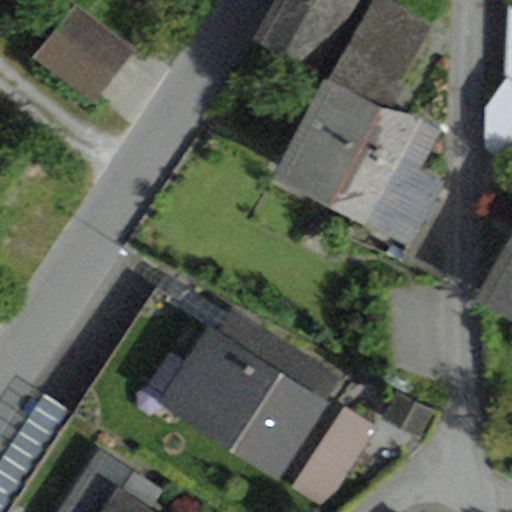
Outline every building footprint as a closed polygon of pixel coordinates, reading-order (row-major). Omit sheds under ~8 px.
[(283,0),(263,33),(315,65),(356,0),(283,0)] [(331,86),(376,109),(377,107),(424,29),(378,0),(328,84),(331,86)] [(78,12),(44,56),(91,93),(125,50),(78,12)] [(511,85),(508,82),(489,109),(489,137),(511,156),(511,85)] [(328,203),(353,217),(358,201),(350,198),(394,116),(377,107),(376,109),(331,86),(287,164),(334,189),(328,203)] [(410,116),(406,122),(394,116),(350,198),(358,201),(414,234),(442,183),(417,170),(437,131),(410,116)] [(511,254),(492,290),(511,301),(511,254)] [(248,359),(264,335),(175,277),(162,296),(213,329),(210,334),(248,359)] [(210,334),(213,329),(162,296),(145,322),(196,355),(210,334)] [(196,355),(145,322),(129,346),(180,379),(196,355)] [(264,335),(248,359),(210,334),(196,355),(180,379),(168,397),(277,468),(334,381),(264,335)] [(164,404),(168,397),(180,379),(129,346),(113,371),(164,404)] [(97,395),(148,428),(164,404),(113,371),(97,395)] [(0,455),(0,508),(5,511),(20,511),(81,420),(41,393),(0,455)] [(81,420),(132,453),(148,428),(97,395),(81,420)] [(399,399),(390,417),(416,431),(426,413),(399,399)] [(347,413),(301,484),(327,501),(374,430),(347,413)] [(103,457),(121,469),(132,453),(81,420),(65,444),(98,465),(103,457)] [(98,465),(65,444),(49,469),(82,490),(98,465)] [(142,511),(138,509),(152,489),(121,469),(103,457),(98,465),(82,490),(67,511),(142,511)] [(49,469),(33,493),(62,511),(67,511),(82,490),(49,469)] [(62,511),(33,493),(20,511),(62,511)]
